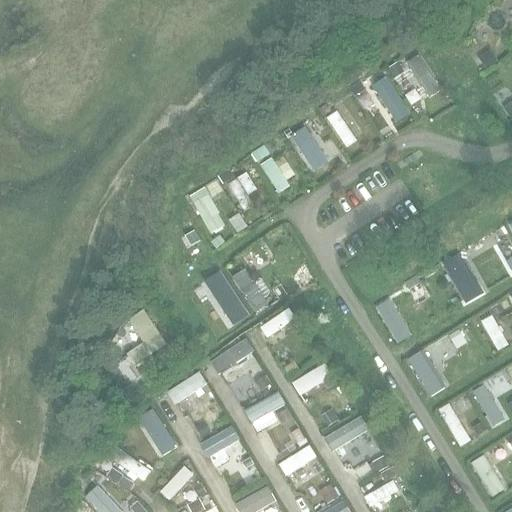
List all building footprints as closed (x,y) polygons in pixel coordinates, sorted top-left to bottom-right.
[(489,51),(477,59),(484,70),(496,62),(489,51)] [(428,98),(440,90),(418,55),(405,63),(428,98)] [(396,65),(387,70),(393,79),(402,74),(396,65)] [(383,77),(371,84),(394,121),(406,113),(383,77)] [(357,82),(347,88),(350,92),(353,97),(363,91),(360,86),(357,82)] [(511,101),(502,108),(510,119),(511,118),(511,101)] [(325,104),(317,109),(320,113),(322,116),(329,111),(327,108),(325,104)] [(336,111),(326,118),(346,149),(356,142),(336,111)] [(301,134),(290,141),(309,170),(321,163),(301,134)] [(262,148),(250,156),(252,159),(255,163),(267,156),(264,151),(262,148)] [(270,158),(259,166),(278,194),(289,186),(270,158)] [(227,169),(216,176),(220,182),(222,185),(233,178),(230,174),(227,169)] [(226,184),(243,211),(253,205),(247,195),(257,189),(247,172),(226,184)] [(203,189),(189,197),(210,235),(224,227),(203,189)] [(218,237),(209,243),(214,249),(222,243),(218,237)] [(318,281),(294,238),(283,244),(307,288),(318,281)] [(511,271),(495,242),(484,248),(501,278),(511,271)] [(483,252),(473,258),(478,266),(488,260),(483,252)] [(459,265),(448,271),(465,301),(476,294),(459,265)] [(242,270),(230,278),(256,314),(267,306),(242,270)] [(415,276),(403,283),(404,285),(406,290),(419,284),(416,278),(415,276)] [(193,282),(182,290),(188,298),(199,291),(193,282)] [(280,285),(272,289),(278,300),(286,295),(280,285)] [(422,286),(412,293),(429,322),(440,316),(422,286)] [(207,316),(218,332),(244,314),(233,299),(207,316)] [(384,300),(373,306),(390,336),(401,330),(384,300)] [(288,309),(259,329),(266,339),(295,319),(288,309)] [(143,344),(127,355),(135,367),(165,345),(144,312),(128,321),(143,344)] [(491,316),(481,323),(498,352),(509,346),(491,316)] [(457,330),(448,337),(455,349),(465,343),(457,330)] [(245,340),(209,364),(218,376),(253,352),(245,340)] [(418,356),(407,362),(428,396),(438,390),(418,356)] [(293,363),(282,369),(286,377),(297,370),(293,363)] [(320,369),(297,382),(303,392),(310,388),(312,392),(321,387),(319,383),(325,379),(320,369)] [(198,373),(166,393),(174,405),(206,385),(198,373)] [(264,376),(253,383),(259,392),(270,386),(264,376)] [(482,386),(471,393),(490,426),(501,419),(482,386)] [(277,393),(244,412),(251,424),(284,405),(277,393)] [(449,405),(437,411),(459,448),(470,441),(449,405)] [(135,407),(126,413),(129,417),(133,422),(141,416),(137,410),(135,407)] [(330,408),(319,415),(326,426),(337,419),(330,408)] [(356,419),(328,435),(335,445),(352,435),(354,437),(361,433),(359,430),(362,429),(356,419)] [(175,450),(156,420),(145,427),(164,457),(175,450)] [(203,422),(193,428),(199,438),(209,432),(203,422)] [(481,423),(471,429),(476,437),(486,431),(481,423)] [(231,429),(202,447),(208,458),(237,440),(231,429)] [(297,430),(289,434),(295,444),(302,439),(297,430)] [(308,446),(278,466),(285,477),(315,458),(308,446)] [(142,482),(149,472),(114,447),(107,457),(142,482)] [(383,456),(370,464),(376,473),(389,466),(390,465),(385,455),(383,456)] [(480,457),(469,463),(486,493),(497,487),(480,457)] [(183,467),(159,493),(168,502),(193,476),(183,467)] [(391,468),(379,475),(384,483),(396,476),(397,476),(392,468),(391,468)] [(110,469),(105,477),(127,491),(132,483),(110,469)] [(98,476),(91,482),(98,489),(105,483),(98,476)] [(392,481),(363,498),(369,508),(398,492),(392,481)] [(200,485),(192,489),(197,497),(204,493),(200,485)] [(329,485),(319,492),(326,504),(337,498),(329,485)] [(266,488),(234,507),(236,511),(257,511),(274,503),(266,488)] [(114,511),(95,491),(86,500),(97,511),(114,511)] [(197,499),(185,505),(188,511),(196,511),(202,509),(197,499)] [(334,503),(323,510),(324,511),(336,511),(339,510),(334,503)]
